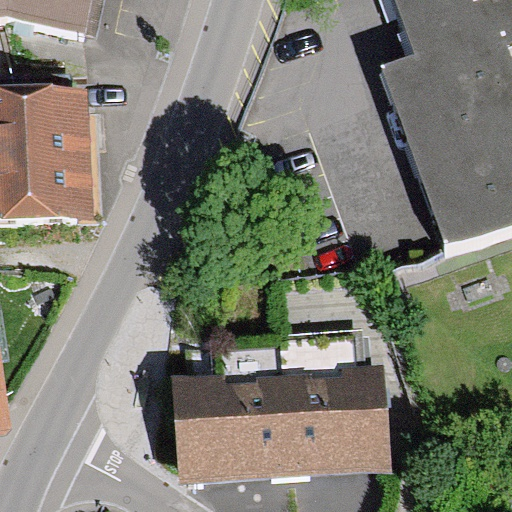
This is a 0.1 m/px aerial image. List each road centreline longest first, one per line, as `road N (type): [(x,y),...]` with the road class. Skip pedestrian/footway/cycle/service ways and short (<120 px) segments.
road 1 (tertiary): [(230,0),(156,207),(41,433)]
road 2 (residential): [(165,511),(41,433)]
